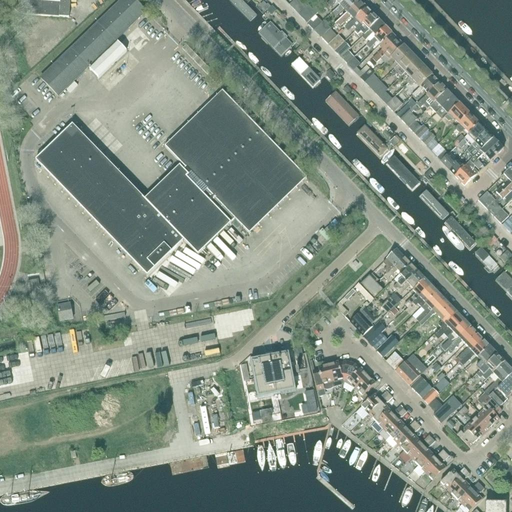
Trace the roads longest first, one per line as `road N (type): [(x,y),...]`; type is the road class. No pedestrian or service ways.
road 1 (unclassified): [(402,243),(163,0)]
road 2 (residential): [(466,199),(273,0)]
road 3 (residential): [(504,429),(474,459),(462,459),(356,351)]
road 4 (primary): [(511,129),(387,0)]
road 5 (residential): [(511,358),(402,243)]
